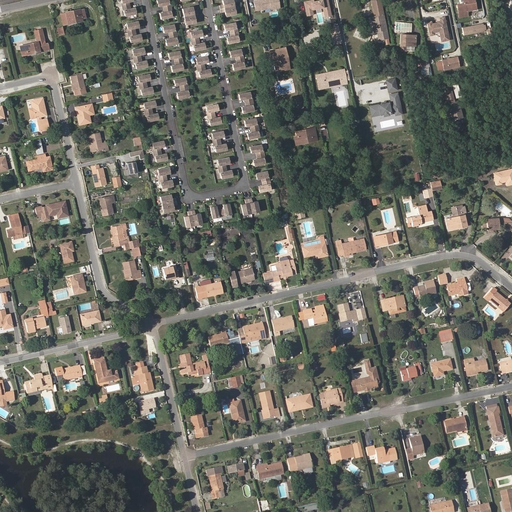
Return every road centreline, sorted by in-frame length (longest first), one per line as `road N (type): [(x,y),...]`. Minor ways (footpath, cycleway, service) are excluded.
road 1 (residential): [(145,0),(189,197),(247,186),(206,0)]
road 2 (residential): [(511,287),(472,257),(443,255),(153,326)]
road 3 (residential): [(184,455),(511,385)]
road 4 (residential): [(76,182),(101,288),(153,326)]
road 5 (residential): [(153,326),(0,361)]
road 6 (residential): [(0,87),(49,80),(76,182)]
road 7 (residential): [(153,326),(184,455)]
